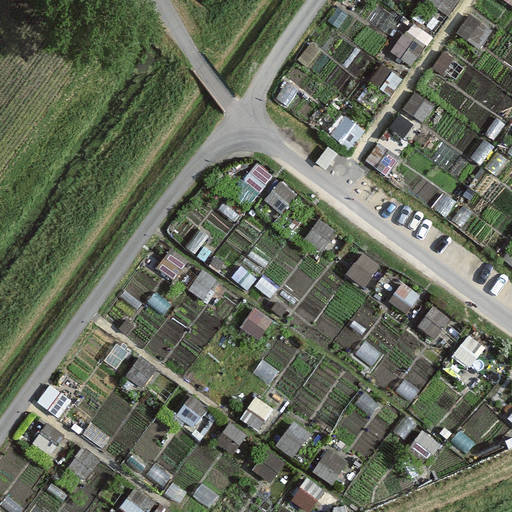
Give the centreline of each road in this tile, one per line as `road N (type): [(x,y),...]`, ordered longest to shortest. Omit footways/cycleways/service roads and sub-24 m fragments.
road 1 (unclassified): [(238,115),(0,434)]
road 2 (track): [(150,226),(465,458)]
road 3 (unclassified): [(238,115),(511,323)]
road 4 (track): [(88,312),(343,500)]
road 5 (track): [(334,189),(470,0)]
road 6 (track): [(24,399),(178,511)]
road 7 (unclassified): [(238,115),(315,0)]
